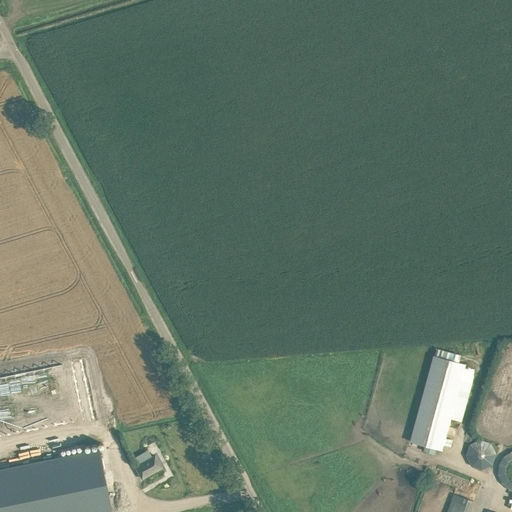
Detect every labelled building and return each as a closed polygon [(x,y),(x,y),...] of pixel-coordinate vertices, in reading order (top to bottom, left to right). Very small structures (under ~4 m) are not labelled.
[(442,450),(465,364),(433,355),(410,441),(425,446),(423,451),(435,454),(436,449),(442,450)] [(486,463),(491,465),(498,446),(473,437),(464,462),(484,469),(486,463)] [(0,511),(112,511),(100,450),(90,452),(0,470),(0,511)] [(511,452),(510,453),(506,455),(505,457),(502,460),(501,463),(499,467),(499,471),(500,474),(501,478),(503,481),(505,484),(507,486),(511,488),(511,452)] [(142,479),(162,467),(155,455),(135,466),(142,479)] [(470,511),(474,502),(454,494),(447,511),(470,511)]
